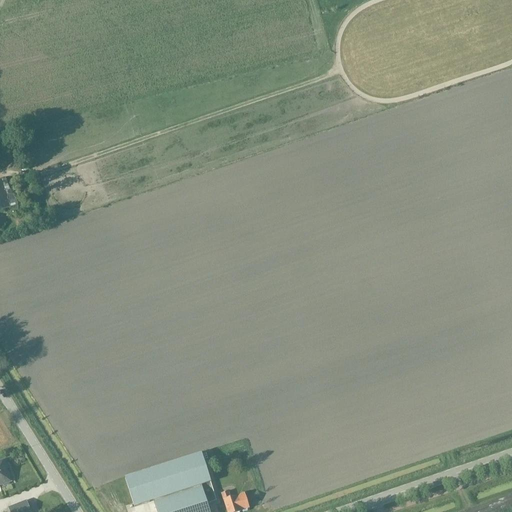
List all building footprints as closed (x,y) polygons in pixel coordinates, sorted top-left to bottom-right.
[(0,211),(4,210),(17,205),(13,195),(11,196),(5,180),(0,181),(0,211)] [(201,454),(125,478),(134,507),(153,501),(200,486),(210,483),(204,463),(209,461),(206,453),(201,454)] [(0,485),(11,482),(3,459),(0,460),(0,485)] [(210,483),(200,486),(206,504),(216,501),(211,488),(210,483)] [(200,486),(153,501),(156,511),(208,511),(206,504),(200,486)] [(241,511),(248,510),(243,494),(228,499),(226,493),(220,495),(225,511),(241,511)] [(30,511),(27,502),(8,509),(9,511),(30,511)]
